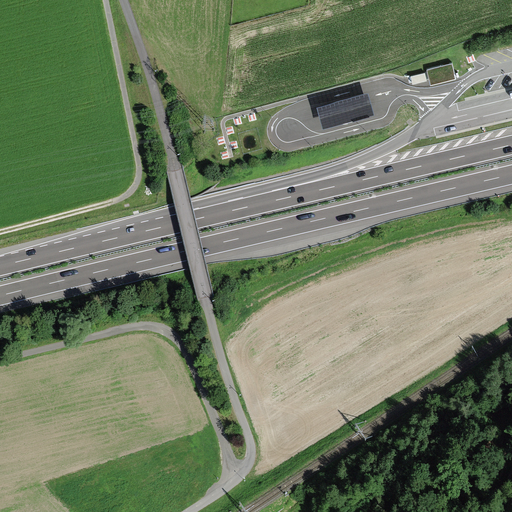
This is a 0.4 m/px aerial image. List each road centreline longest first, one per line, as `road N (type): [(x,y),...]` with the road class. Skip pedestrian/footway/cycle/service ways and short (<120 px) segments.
road 1 (motorway): [(511,144),(0,266)]
road 2 (motorway): [(0,295),(511,174)]
road 3 (track): [(0,359),(158,327),(187,355),(233,482)]
road 4 (track): [(106,0),(138,178),(112,201),(0,231)]
road 5 (residential): [(124,0),(205,297)]
road 6 (track): [(205,297),(251,448),(233,482)]
